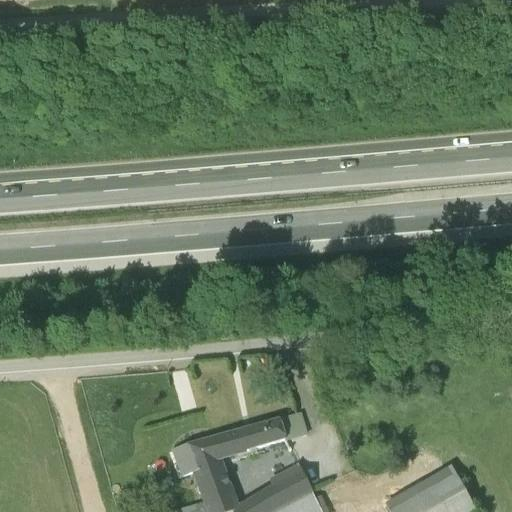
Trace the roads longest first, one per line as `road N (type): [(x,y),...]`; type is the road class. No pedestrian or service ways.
road 1 (motorway): [(0,247),(511,208)]
road 2 (motorway): [(511,153),(0,190)]
road 3 (track): [(511,319),(285,345)]
